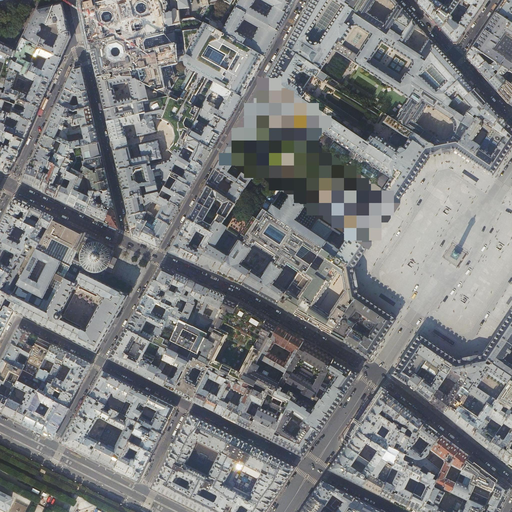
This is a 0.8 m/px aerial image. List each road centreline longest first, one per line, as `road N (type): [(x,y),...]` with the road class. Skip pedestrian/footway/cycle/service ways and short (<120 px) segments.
road 1 (residential): [(11,185),(81,45),(125,242)]
road 2 (residential): [(302,0),(157,257)]
road 3 (residential): [(157,257),(239,293),(376,373)]
road 4 (residential): [(511,479),(376,373)]
road 5 (residential): [(185,404),(311,468)]
road 6 (tertiary): [(417,309),(467,264),(491,200)]
road 7 (tertiary): [(491,200),(442,245),(417,309)]
road 8 (residential): [(11,185),(125,242)]
road 9 (residential): [(0,351),(21,321),(100,361)]
